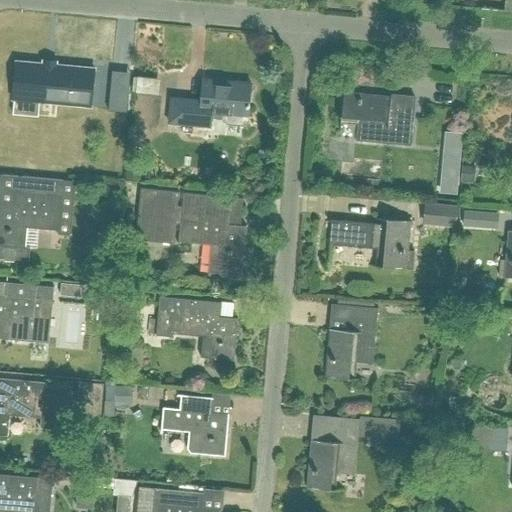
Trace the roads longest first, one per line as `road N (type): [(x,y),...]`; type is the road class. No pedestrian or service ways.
road 1 (residential): [(308,24),(263,511)]
road 2 (residential): [(308,24),(32,0)]
road 3 (residential): [(511,41),(308,24)]
